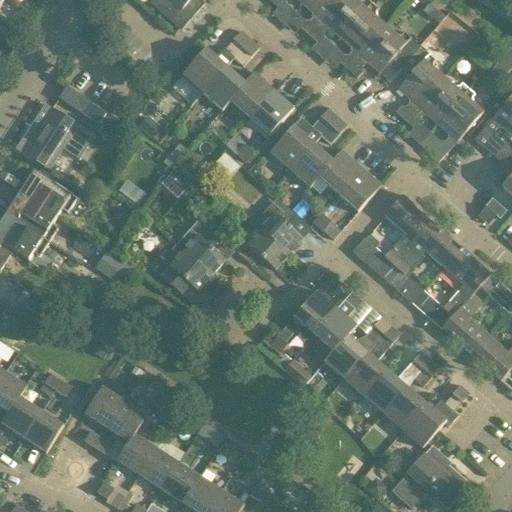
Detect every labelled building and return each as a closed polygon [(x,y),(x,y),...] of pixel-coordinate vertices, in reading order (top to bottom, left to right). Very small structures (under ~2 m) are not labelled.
[(195,0),(158,0),(152,7),(180,31),(202,6),(195,0)] [(294,0),(301,6),(306,0),(271,0),(269,3),(279,11),(289,0),(294,0)] [(306,0),(301,6),(311,14),(299,28),(308,37),(341,0),(306,0)] [(341,41),(372,6),(364,0),(363,2),(357,3),(353,0),(341,0),(308,37),(318,46),(331,32),(341,41)] [(378,11),(372,6),(341,41),(350,49),(337,63),(347,72),(386,28),(375,19),(375,14),(378,11)] [(389,84),(403,68),(420,48),(404,34),(401,37),(395,37),(386,28),(347,72),(357,80),(369,66),(389,84)] [(202,95),(226,68),(233,60),(250,41),(240,32),(224,51),(223,50),(216,59),(206,51),(182,78),(202,95)] [(259,49),(250,41),(233,60),(242,68),(259,49)] [(435,62),(420,48),(403,68),(411,75),(397,91),(407,100),(395,114),(405,123),(443,79),(433,70),(433,65),(435,62)] [(222,113),(231,103),(246,86),(245,85),(226,68),(202,95),(222,113)] [(231,103),(251,120),(275,94),(254,75),(245,85),(246,86),(231,103)] [(428,118),(437,126),(468,91),(462,85),(459,88),(453,88),(443,79),(405,123),(415,132),(428,118)] [(475,97),(468,91),(437,126),(447,135),(427,156),(438,165),(444,157),(483,114),(472,105),(472,100),(475,97)] [(275,94),(251,120),(270,137),(294,110),(275,94)] [(503,129),(511,137),(511,98),(474,142),(484,151),(503,129)] [(48,173),(50,171),(63,151),(76,160),(80,162),(95,139),(44,106),(14,152),(48,173)] [(86,119),(98,126),(106,114),(94,106),(86,119)] [(290,173),(314,146),(314,145),(320,138),(338,119),(328,110),(311,129),(309,126),(305,130),(298,124),(270,155),(290,173)] [(347,127),(338,119),(320,138),(330,147),(347,127)] [(245,165),(253,155),(244,146),(235,156),(245,165)] [(333,163),(332,162),(314,146),(290,173),(309,191),(319,180),(318,180),(333,163)] [(341,152),(332,162),(333,163),(318,180),(319,180),(338,197),(362,170),(341,152)] [(163,185),(180,200),(198,180),(181,165),(163,185)] [(362,170),(338,197),(357,214),(381,188),(362,170)] [(16,193),(57,219),(62,211),(68,215),(77,200),(34,172),(26,184),(20,194),(16,192),(16,193)] [(511,177),(502,189),(511,198),(511,177)] [(57,219),(16,193),(12,199),(15,202),(5,216),(49,245),(58,230),(52,227),(57,219)] [(382,282),(431,224),(401,198),(384,218),(404,235),(384,258),(364,241),(352,255),(362,264),(382,282)] [(253,224),(261,231),(288,255),(302,240),(286,226),(295,216),(276,199),(253,224)] [(485,209),(477,218),(487,226),(495,217),(485,209)] [(49,245),(5,216),(0,224),(0,228),(10,235),(3,246),(14,253),(13,253),(29,263),(34,255),(39,258),(49,245)] [(198,220),(176,246),(211,276),(224,261),(209,247),(218,238),(198,220)] [(411,307),(424,293),(404,276),(425,252),(444,270),(461,250),(431,224),(382,282),(401,298),(411,307)] [(275,271),(288,255),(261,231),(248,247),(240,240),(231,250),(251,267),(259,257),(275,271)] [(14,253),(3,246),(0,243),(0,273),(13,253),(14,253)] [(197,292),(211,276),(176,246),(169,254),(166,252),(160,258),(162,261),(153,271),(173,289),(182,279),(197,292)] [(461,250),(444,270),(464,287),(443,310),(424,293),(411,307),(421,315),(440,332),(490,276),(461,250)] [(490,276),(440,332),(470,358),(487,338),(468,322),(488,299),(498,307),(508,315),(511,310),(511,295),(510,293),(490,276)] [(313,338),(336,311),(317,293),(293,321),(313,338)] [(511,310),(508,315),(511,318),(511,349),(506,355),(487,338),(470,358),(499,384),(511,369),(511,310)] [(356,328),(336,311),(313,338),(332,354),(332,355),(347,337),(348,338),(356,328)] [(374,347),(391,327),(381,318),(364,338),(374,347)] [(401,336),(391,327),(374,347),(383,355),(401,336)] [(332,355),(332,354),(323,364),(344,382),(367,355),(374,347),(364,338),(353,343),(348,338),(347,337),(332,355)] [(278,357),(287,347),(277,339),(269,348),(278,357)] [(102,345),(95,356),(103,361),(110,350),(102,345)] [(414,381),(430,361),(421,353),(404,372),(414,381)] [(344,382),(363,399),(387,372),(367,355),(344,382)] [(440,369),(430,361),(414,381),(423,389),(440,369)] [(312,379),(292,362),(283,372),(303,389),(312,379)] [(511,369),(499,384),(511,395),(511,369)] [(387,372),(363,399),(383,416),(407,389),(387,372)] [(20,400),(28,388),(4,373),(0,379),(0,409),(8,415),(9,415),(20,400)] [(54,392),(61,382),(50,375),(43,385),(54,392)] [(61,382),(54,392),(65,399),(71,389),(61,382)] [(432,411),(426,406),(402,433),(423,450),(444,426),(448,429),(458,418),(453,414),(470,395),(460,387),(448,400),(444,397),(432,411)] [(85,417),(107,431),(125,403),(103,389),(85,417)] [(426,406),(407,389),(383,416),(402,433),(426,406)] [(41,413),(20,400),(9,415),(8,415),(1,427),(23,441),(41,413)] [(107,431),(128,444),(129,445),(135,436),(147,418),(125,403),(107,431)] [(41,413),(23,441),(45,455),(63,428),(41,413)] [(94,449),(101,439),(90,432),(84,443),(94,449)] [(116,463),(138,478),(156,450),(135,436),(129,445),(128,444),(116,463)] [(101,439),(94,449),(105,456),(112,446),(101,439)] [(427,493),(448,511),(470,486),(440,460),(443,457),(432,448),(392,493),(411,510),(427,493)] [(178,464),(156,450),(138,478),(160,492),(178,464)] [(160,492),(182,506),(200,478),(178,464),(160,492)] [(208,511),(222,492),(200,478),(182,506),(191,511),(208,511)] [(107,501),(114,491),(102,483),(94,493),(107,501)] [(250,497),(260,504),(267,494),(256,487),(250,497)] [(240,511),(244,506),(222,492),(208,511),(240,511)]
